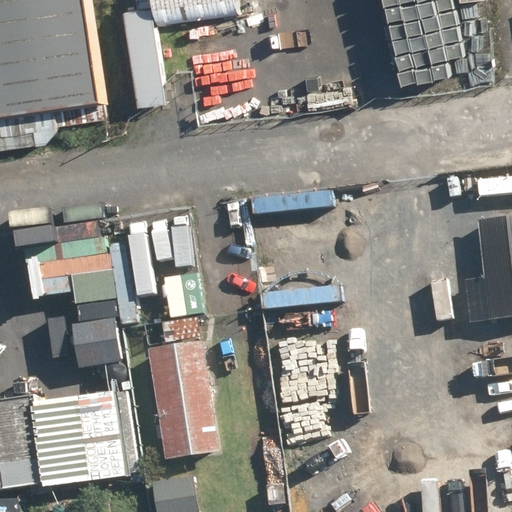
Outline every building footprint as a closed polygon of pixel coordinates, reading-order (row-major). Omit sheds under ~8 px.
[(0,0),(0,108),(57,100),(61,126),(102,120),(84,0),(0,0)] [(124,6),(136,103),(167,99),(157,25),(240,14),(238,0),(134,0),(135,5),(124,6)] [(511,315),(511,216),(478,221),(485,277),(467,279),(472,320),(511,315)] [(148,350),(165,462),(220,454),(203,342),(148,350)] [(43,398),(0,402),(0,425),(8,491),(53,486),(43,398)] [(215,511),(212,480),(156,485),(158,511),(215,511)]
